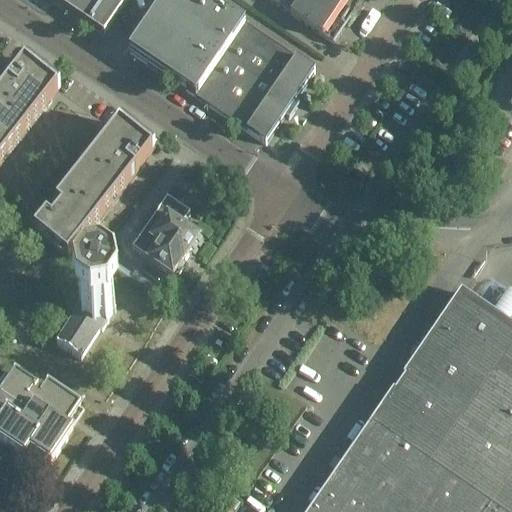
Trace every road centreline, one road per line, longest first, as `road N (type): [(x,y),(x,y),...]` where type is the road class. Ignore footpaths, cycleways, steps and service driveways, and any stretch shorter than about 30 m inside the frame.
road 1 (unclassified): [(69,511),(282,197)]
road 2 (residential): [(0,7),(282,197)]
road 3 (unclassified): [(282,197),(415,0)]
